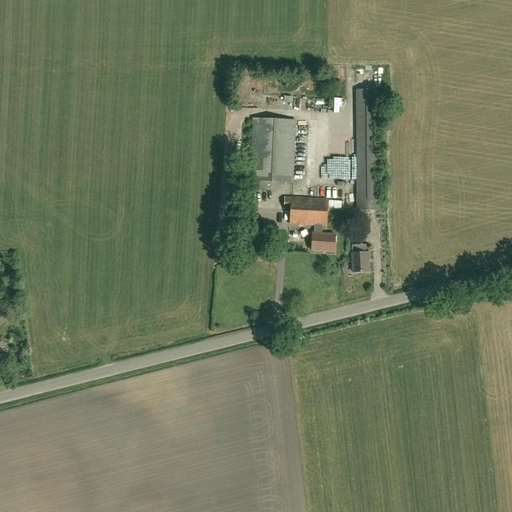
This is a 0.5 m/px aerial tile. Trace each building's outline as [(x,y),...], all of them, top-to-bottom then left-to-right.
[(377,90),(356,90),(357,210),(379,210),(377,90)] [(295,120),(253,119),(250,190),(267,191),(268,182),(292,183),(295,120)] [(333,252),(334,235),(321,234),(322,226),(326,226),(327,200),(284,197),(284,209),(290,209),(290,224),(314,226),(314,234),(312,234),(311,251),(333,252)] [(264,259),(266,223),(244,222),(242,258),(264,259)] [(365,245),(351,245),(352,253),(353,273),(368,272),(367,260),(370,259),(369,252),(366,253),(365,245)]
